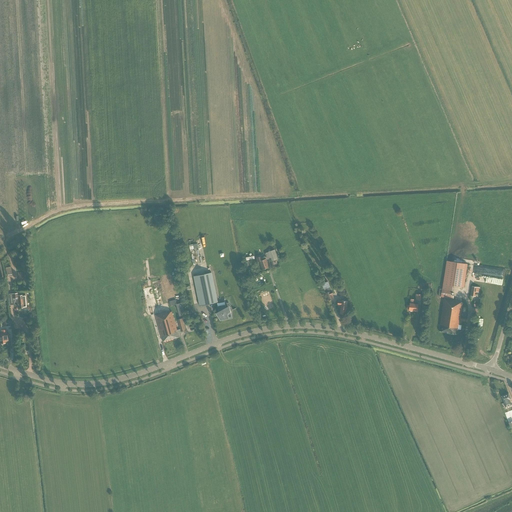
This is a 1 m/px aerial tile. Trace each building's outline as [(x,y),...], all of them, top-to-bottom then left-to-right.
[(275,250),(269,252),(266,253),(268,259),(271,258),(272,261),(278,259),(275,250)] [(26,255),(14,256),(15,268),(27,267),(26,255)] [(261,257),(257,258),(258,262),(260,262),(263,270),(269,268),(266,259),(265,257),(261,258),(261,257)] [(452,291),(453,286),(464,287),(467,264),(447,261),(441,297),(444,297),(439,331),(458,334),(459,329),(458,329),(459,325),(460,321),(466,322),(466,319),(460,318),(463,302),(458,302),(458,301),(453,300),(454,296),(451,295),(452,291)] [(22,269),(22,272),(18,272),(19,280),(25,280),(26,289),(30,289),(27,268),(22,269)] [(481,276),(480,283),(500,285),(501,280),(488,279),(488,275),(500,276),(500,270),(471,268),(470,272),(472,272),(472,275),(481,276)] [(194,277),(200,306),(218,302),(212,273),(194,277)] [(334,295),(328,282),(322,285),(324,290),(327,289),(328,292),(326,293),(329,301),(334,299),(332,296),(334,295)] [(472,286),(471,296),(476,297),(476,292),(479,293),(480,287),(477,287),(472,286)] [(22,295),(18,296),(17,293),(12,294),(9,294),(10,304),(19,303),(19,308),(24,308),(24,307),(27,307),(25,295),(22,295)] [(224,298),(226,305),(218,307),(219,312),(217,313),(219,317),(220,317),(221,320),(228,319),(227,313),(230,311),(231,312),(237,308),(231,297),(224,298)] [(410,306),(408,305),(407,310),(409,310),(417,311),(418,305),(414,304),(414,300),(411,299),(411,304),(410,304),(410,306)] [(340,314),(345,315),(346,310),(347,301),(342,300),(342,301),(338,300),(338,305),(341,306),(340,310),(341,310),(340,314)] [(185,315),(182,303),(176,304),(176,305),(180,316),(185,315)] [(182,318),(178,320),(180,329),(177,330),(172,312),(167,313),(167,312),(155,315),(163,342),(180,337),(179,332),(181,331),(186,330),(182,318)] [(9,341),(9,333),(7,333),(6,330),(1,330),(2,335),(0,335),(1,343),(5,343),(5,342),(9,341)] [(509,400),(511,399),(509,394),(502,396),(506,407),(511,405),(509,400)]
